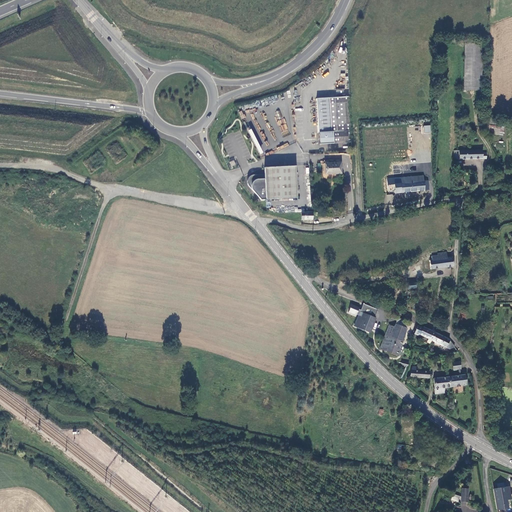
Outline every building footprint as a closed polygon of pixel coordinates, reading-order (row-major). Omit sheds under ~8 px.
[(480,91),(483,44),(465,43),(464,90),(480,91)] [(351,142),(348,97),(316,99),(319,144),(348,143),(348,142),(351,142)] [(498,136),(501,120),(488,118),(486,133),(498,136)] [(482,150),(454,150),(454,159),(486,159),(486,153),(482,153),(482,150)] [(341,163),(325,163),(325,174),(341,173),(341,163)] [(296,166),(265,168),(265,174),(266,200),(298,198),(296,166)] [(261,176),(261,174),(253,175),(252,176),(250,177),(249,178),(248,180),(248,183),(249,185),(250,187),(261,200),(266,200),(265,174),(265,176),(261,176)] [(424,181),(424,176),(404,178),(404,183),(394,184),(394,187),(395,193),(429,190),(428,181),(424,181)] [(394,184),(393,179),(381,180),(382,189),(394,187),(394,184)] [(313,220),(312,212),(302,213),(302,220),(313,220)] [(430,269),(453,266),(453,257),(447,258),(446,253),(437,254),(437,256),(432,256),(431,257),(431,260),(429,260),(430,269)] [(355,327),(369,333),(378,310),(363,305),(361,311),(359,310),(359,309),(351,306),(348,314),(356,317),(357,315),(359,316),(355,327)] [(396,354),(406,328),(400,326),(395,324),(394,327),(389,325),(380,348),(396,354)] [(428,339),(432,341),(436,333),(424,327),(423,328),(418,326),(414,334),(419,336),(419,335),(428,339)] [(432,341),(446,348),(450,341),(448,339),(436,333),(432,341)] [(460,362),(452,362),(453,370),(461,369),(460,362)] [(411,378),(429,378),(429,371),(416,371),(416,366),(412,366),(411,378)] [(464,374),(449,376),(450,387),(466,385),(464,374)] [(444,388),(450,387),(449,376),(433,379),(436,394),(445,393),(444,388)] [(504,487),(494,489),(497,510),(507,508),(506,500),(504,487)] [(451,500),(458,502),(460,496),(453,494),(451,500)]
